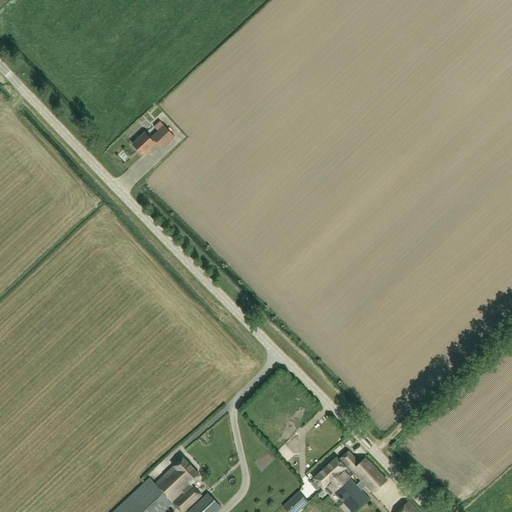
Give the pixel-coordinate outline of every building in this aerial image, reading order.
[(149,149),(150,150),(151,151),(158,144),(163,149),(175,137),(164,125),(158,130),(150,138),(145,133),(133,145),(142,155),(149,149)] [(355,467),(359,463),(348,451),(341,458),(341,459),(340,461),(336,457),(313,478),(323,488),(324,487),(347,466),(351,470),(354,466),(355,467)] [(183,511),(202,495),(191,484),(200,476),(183,457),(173,467),(154,484),(149,478),(112,511),(172,511),(177,508),(180,511),(183,511)] [(365,484),(372,492),(387,480),(365,458),(359,463),(355,467),(354,466),(351,470),(347,466),(324,487),(330,494),(334,491),(350,508),(364,495),(358,489),(365,484)] [(298,492),(284,507),(288,511),(297,511),(308,502),(298,492)] [(187,511),(217,511),(222,508),(208,493),(205,496),(187,511)] [(418,511),(409,501),(396,511),(418,511)]
